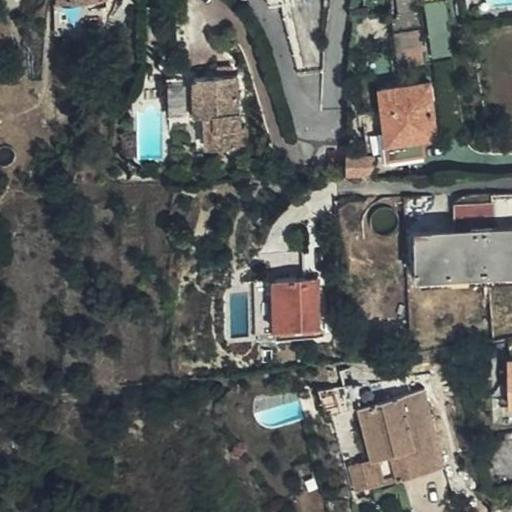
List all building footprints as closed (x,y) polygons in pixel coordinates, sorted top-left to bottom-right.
[(400,0),(402,12),(408,60),(422,58),(415,0),(400,0)] [(435,55),(453,52),(446,0),(439,1),(427,2),(435,55)] [(237,153),(238,151),(237,136),(242,136),(242,128),(242,118),(239,117),(237,80),(171,86),(173,122),(211,119),(213,154),(237,153)] [(437,137),(430,82),(380,88),(388,143),(437,137)] [(237,136),(238,151),(250,151),(249,127),(242,128),(242,136),(237,136)] [(350,176),(375,176),(375,157),(354,157),(350,158),(350,176)] [(511,271),(511,201),(419,202),(421,274),(511,271)] [(259,282),(259,332),(304,332),(303,281),(259,282)] [(388,382),(345,390),(352,414),(361,411),(375,461),(367,464),(373,490),(376,489),(447,468),(424,390),(392,398),(388,382)] [(338,418),(352,414),(345,390),(320,394),(327,420),(338,418)] [(460,463),(447,468),(459,500),(472,494),(460,463)] [(360,494),(373,490),(367,464),(353,468),(360,494)]
